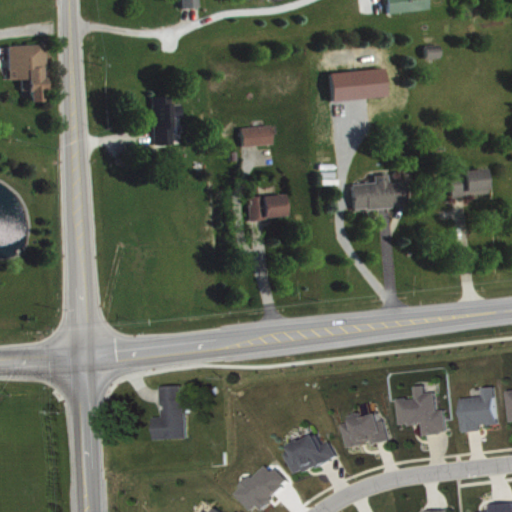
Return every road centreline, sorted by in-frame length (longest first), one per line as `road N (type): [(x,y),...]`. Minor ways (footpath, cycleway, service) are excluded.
road 1 (secondary): [(0,358),(511,304)]
road 2 (tertiary): [(89,511),(68,0)]
road 3 (residential): [(511,461),(382,479),(316,511)]
